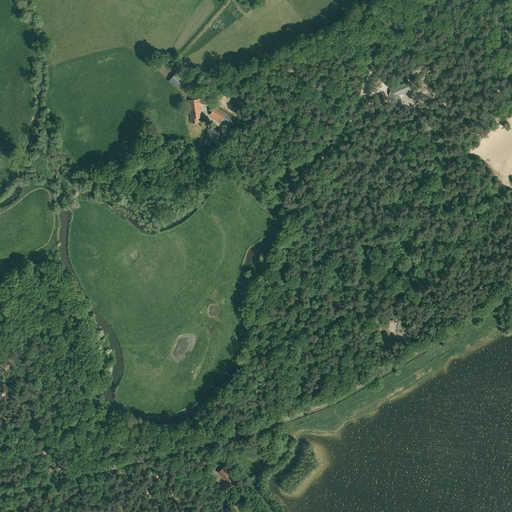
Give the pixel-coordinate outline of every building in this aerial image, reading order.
[(176,73),(170,81),(177,88),(184,80),(176,73)] [(403,94),(413,90),(409,81),(398,86),(392,88),(389,95),(392,100),(393,100),(397,112),(398,112),(399,114),(406,110),(405,108),(401,98),(403,94)] [(202,98),(188,100),(191,123),(199,122),(198,117),(201,117),(200,105),(203,104),(202,98)] [(215,107),(210,115),(229,126),(233,117),(215,107)] [(208,127),(204,140),(203,143),(209,146),(209,150),(216,150),(216,145),(211,144),(212,141),(219,143),(222,132),(208,127)] [(234,481),(223,467),(219,471),(223,476),(222,477),(228,485),(234,481)]
